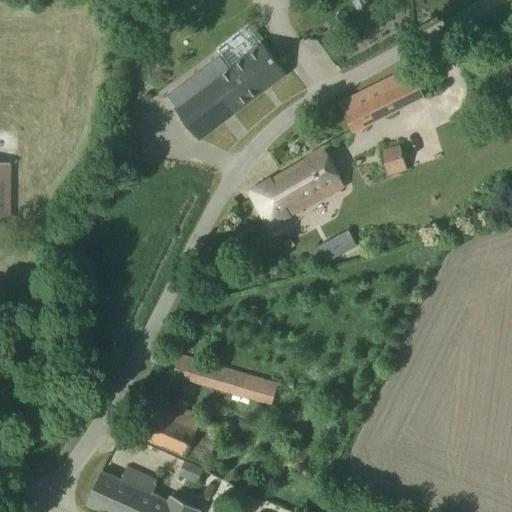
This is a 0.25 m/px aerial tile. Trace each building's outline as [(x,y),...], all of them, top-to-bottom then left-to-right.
[(219,56),(183,83),(167,95),(176,106),(175,108),(199,140),(286,74),(261,42),(228,67),(219,56)] [(423,96),(409,67),(396,74),(338,102),(353,131),(423,96)] [(407,148),(401,150),(399,145),(381,151),(387,173),(406,168),(404,160),(411,159),(407,148)] [(330,197),(346,188),(323,146),(305,157),(306,158),(249,192),(270,226),(329,196),(330,197)] [(0,242),(8,243),(8,162),(0,162),(0,242)] [(273,402),(278,384),(179,355),(173,374),(273,402)] [(205,464),(222,429),(201,419),(203,415),(160,397),(143,437),(205,464)] [(197,482),(203,469),(184,460),(178,473),(197,482)] [(121,479),(101,471),(86,504),(103,511),(198,511),(200,509),(171,495),(168,501),(152,494),(158,482),(126,467),(121,479)]
